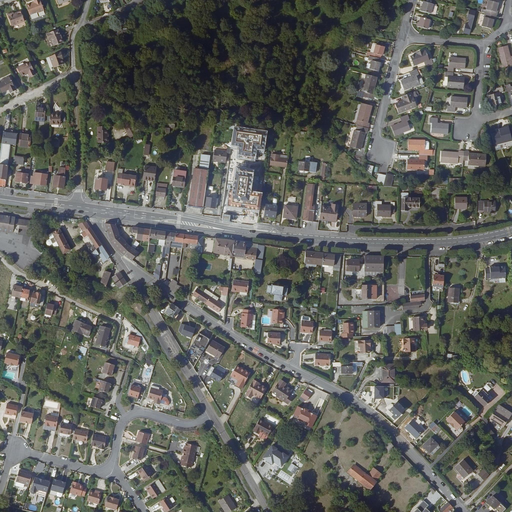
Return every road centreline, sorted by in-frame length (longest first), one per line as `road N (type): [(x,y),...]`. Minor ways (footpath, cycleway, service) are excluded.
road 1 (residential): [(427,468),(343,393),(219,327),(136,269),(125,272)]
road 2 (secondary): [(93,209),(270,236),(427,243)]
road 3 (tertiary): [(125,272),(212,415)]
road 4 (residential): [(108,467),(119,429),(134,414),(183,424),(212,415)]
road 5 (residential): [(0,489),(13,449),(90,470),(108,467)]
road 6 (residential): [(0,257),(119,322)]
road 7 (residential): [(389,154),(373,150),(402,35)]
